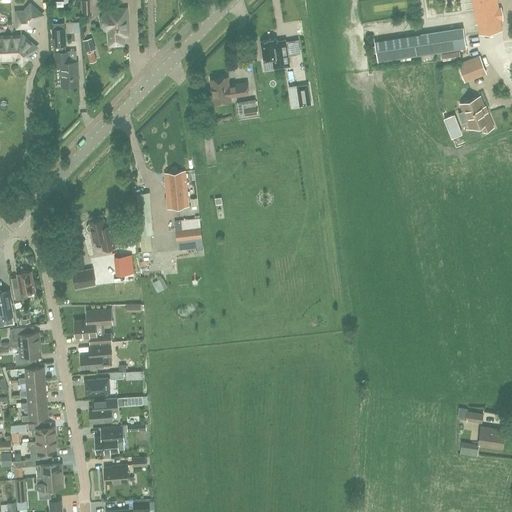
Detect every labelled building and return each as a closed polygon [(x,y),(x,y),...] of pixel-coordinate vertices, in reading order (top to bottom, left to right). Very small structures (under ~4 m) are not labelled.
[(93,0),(83,0),(84,0),(84,14),(94,13),(93,0)] [(475,0),(480,33),(501,30),(501,29),(500,30),(498,18),(501,18),(499,10),(497,10),(495,0),(475,0)] [(31,26),(40,16),(39,13),(32,7),(29,7),(25,12),(19,13),(17,15),(17,25),(19,27),(31,26)] [(123,36),(128,36),(126,9),(111,10),(112,13),(106,14),(102,18),(102,26),(106,30),(109,30),(110,45),(123,44),(123,36)] [(54,53),(55,53),(66,52),(66,46),(67,46),(66,29),(52,29),(53,47),(54,47),(54,53)] [(466,49),(463,29),(375,42),(377,62),(466,49)] [(26,59),(35,50),(35,47),(30,43),(27,43),(20,37),(0,37),(0,59),(1,58),(2,60),(8,60),(10,58),(15,58),(19,61),(22,61),(24,59),(26,59)] [(86,52),(96,49),(92,38),(83,40),(86,52)] [(290,68),(286,42),(277,43),(276,40),(261,43),(264,62),(273,60),(274,70),(290,68)] [(499,49),(491,52),(494,62),(503,59),(499,49)] [(459,51),(441,54),(441,59),(460,56),(459,51)] [(62,86),(78,85),(77,62),(69,62),(68,52),(66,52),(55,53),(56,66),(61,66),(62,86)] [(97,61),(94,52),(88,54),(91,63),(97,61)] [(463,76),(485,67),(481,57),(459,66),(463,76)] [(230,97),(247,94),(245,82),(227,85),(226,77),(210,80),(213,104),(231,101),(230,97)] [(299,97),(291,98),(293,108),(311,105),(308,85),(297,86),(299,97)] [(480,97),(460,105),(464,114),(466,113),(468,119),(466,119),(470,129),(481,124),(484,131),(493,128),(487,113),(486,113),(480,97)] [(258,114),(257,106),(244,108),(245,116),(258,114)] [(215,112),(204,114),(206,126),(216,125),(215,112)] [(164,173),(168,208),(189,206),(185,171),(164,173)] [(151,235),(153,235),(149,192),(137,193),(142,251),(152,250),(151,235)] [(200,218),(175,221),(178,251),(203,248),(200,218)] [(90,222),(90,224),(88,225),(86,228),(87,230),(89,232),(92,233),(94,241),(101,240),(103,250),(115,248),(112,230),(111,225),(104,227),(103,219),(90,222)] [(117,276),(134,273),(131,252),(124,253),(124,254),(114,255),(117,276)] [(92,269),(72,272),(75,288),(95,284),(92,269)] [(19,283),(13,284),(16,300),(27,298),(26,293),(34,291),(31,272),(28,272),(26,271),(22,272),(20,273),(17,274),(19,283)] [(159,279),(152,283),(158,292),(164,289),(159,279)] [(10,289),(1,291),(0,291),(0,311),(0,312),(1,317),(1,318),(2,318),(3,325),(15,323),(10,298),(12,298),(10,289)] [(112,323),(111,309),(86,311),(87,320),(74,321),(76,337),(89,336),(90,343),(99,342),(99,335),(96,335),(95,325),(112,323)] [(33,326),(13,328),(14,340),(18,340),(19,346),(39,344),(38,332),(34,333),(33,326)] [(111,334),(99,334),(99,335),(99,342),(111,341),(111,334)] [(41,356),(39,344),(19,346),(20,353),(15,353),(16,365),(37,363),(36,356),(41,356)] [(89,353),(80,353),(81,368),(103,366),(102,357),(111,356),(110,345),(98,346),(89,347),(89,353)] [(26,377),(19,378),(19,382),(45,380),(44,367),(25,368),(26,377)] [(86,394),(109,393),(108,379),(85,380),(86,394)] [(45,380),(19,382),(19,383),(26,383),(27,390),(20,390),(20,395),(46,393),(45,380)] [(46,393),(20,395),(20,396),(27,395),(28,402),(21,403),(21,408),(47,406),(46,393)] [(93,407),(90,407),(91,422),(111,420),(111,412),(118,411),(117,406),(117,398),(102,399),(92,400),(93,407)] [(29,415),(22,416),(22,421),(30,420),(30,419),(48,418),(47,406),(21,408),(21,409),(28,408),(29,415)] [(465,420),(469,421),(482,423),(483,414),(466,411),(465,420)] [(32,435),(37,435),(37,441),(55,439),(54,427),(42,428),(41,423),(29,424),(29,430),(32,429),(32,435)] [(12,433),(20,433),(27,432),(27,424),(10,425),(11,433),(12,433)] [(502,448),(505,432),(493,430),(493,428),(481,427),(479,445),(502,448)] [(123,435),(123,428),(101,429),(101,437),(95,437),(96,452),(118,450),(118,442),(124,441),(123,435)] [(44,453),(56,452),(55,439),(37,441),(38,447),(33,447),(34,453),(31,454),(32,459),(44,458),(44,453)] [(31,442),(16,443),(16,454),(32,453),(31,442)] [(146,456),(132,458),(133,466),(147,464),(146,456)] [(36,470),(36,477),(62,475),(61,463),(35,465),(36,470)] [(127,464),(117,465),(117,466),(104,467),(105,483),(128,481),(127,464)] [(15,479),(23,478),(22,467),(14,468),(15,479)] [(35,489),(39,489),(39,499),(51,498),(50,488),(63,487),(62,475),(36,477),(37,482),(36,482),(34,484),(35,489)] [(26,500),(24,482),(29,482),(29,480),(31,479),(31,478),(23,478),(15,479),(17,500),(26,500)] [(150,511),(149,501),(135,502),(136,511),(150,511)] [(7,503),(8,511),(7,511),(16,511),(16,502),(7,503)]
